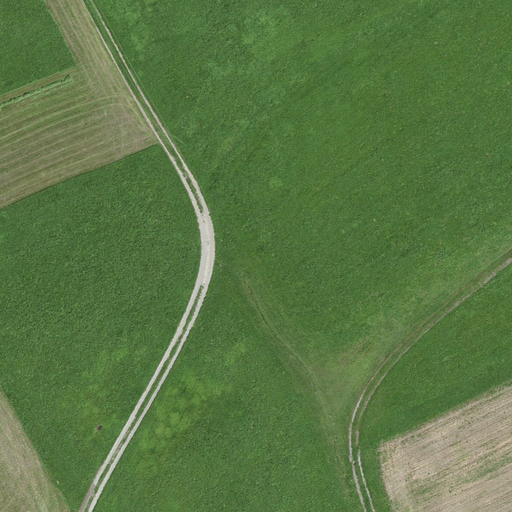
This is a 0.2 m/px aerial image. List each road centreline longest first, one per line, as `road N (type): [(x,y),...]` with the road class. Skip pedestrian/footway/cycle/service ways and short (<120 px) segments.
road 1 (track): [(83,511),(203,290),(211,247),(205,213),(161,134)]
road 2 (track): [(369,511),(354,432),(368,395),(423,328),(511,257)]
